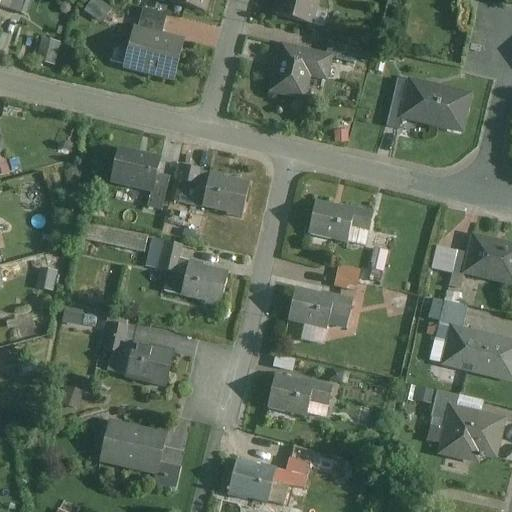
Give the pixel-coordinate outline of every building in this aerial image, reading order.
[(16,0),(0,0),(0,14),(1,12),(12,16),(16,0)] [(117,9),(97,0),(92,0),(85,15),(109,27),(117,9)] [(173,0),(173,3),(205,14),(210,0),(173,0)] [(322,0),(276,0),(272,16),(315,27),(322,0)] [(37,62),(56,66),(61,42),(41,38),(37,62)] [(185,49),(130,38),(123,70),(178,82),(185,49)] [(327,53),(281,42),(269,95),(309,104),(315,79),(330,83),(336,59),(358,65),(362,47),(330,40),(327,53)] [(473,91),(410,81),(403,124),(466,134),(473,91)] [(164,158),(119,148),(110,190),(155,200),(164,158)] [(0,174),(11,173),(6,152),(0,153),(0,174)] [(243,216),(251,183),(210,173),(202,206),(243,216)] [(377,210),(317,198),(309,237),(351,245),(355,229),(373,233),(377,210)] [(511,243),(476,235),(471,255),(438,247),(433,269),(511,286),(511,243)] [(184,244),(153,238),(147,269),(167,273),(163,297),(225,308),(231,274),(180,265),(184,244)] [(61,271),(40,266),(34,287),(55,292),(61,271)] [(366,276),(342,267),(335,286),(360,295),(366,276)] [(356,304),(297,290),(294,299),(288,324),(329,333),(334,315),(353,319),(356,304)] [(469,307),(442,300),(436,324),(454,329),(450,345),(436,341),(430,362),(511,383),(511,340),(463,327),(469,307)] [(134,328),(110,321),(102,348),(112,351),(106,373),(168,391),(177,362),(128,348),(134,328)] [(274,357),(273,369),(293,371),(294,359),(274,357)] [(261,408),(326,420),(333,386),(268,373),(261,408)] [(78,407),(80,390),(66,388),(64,405),(78,407)] [(510,419),(449,407),(440,455),(482,463),(483,455),(502,458),(510,419)] [(167,432),(108,418),(97,462),(156,477),(154,487),(178,493),(185,468),(160,462),(167,432)] [(281,469),(236,462),(230,498),(273,505),(277,484),(312,490),(317,462),(283,456),(281,469)]
